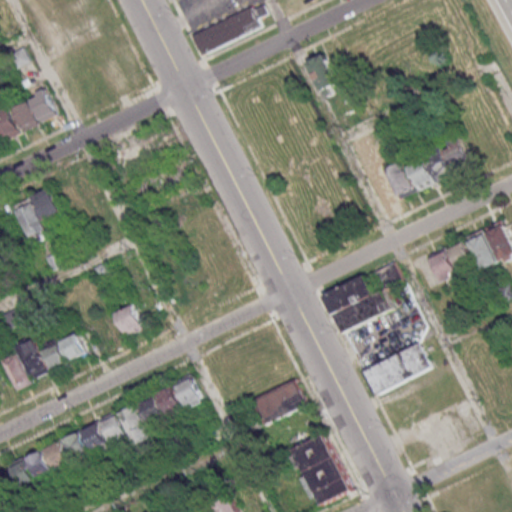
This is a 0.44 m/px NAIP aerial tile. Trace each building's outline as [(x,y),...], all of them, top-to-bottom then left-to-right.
[(265,28),(261,17),(270,14),(265,2),(195,32),(204,53),(265,28)] [(376,59),(362,35),(345,44),(359,68),(376,59)] [(308,60),(326,95),(343,86),(326,52),(308,60)] [(0,145),(7,142),(6,140),(23,132),(11,105),(0,110),(0,145)] [(495,160),(483,129),(377,171),(364,137),(355,141),(380,205),(495,160)] [(32,239),(52,231),(47,219),(65,212),(55,188),(17,202),(32,239)] [(452,243),(467,279),(511,260),(511,232),(507,220),(452,243)] [(0,247),(9,243),(0,222),(0,247)] [(431,254),(445,282),(462,274),(448,246),(431,254)] [(51,267),(65,266),(64,250),(50,250),(51,267)] [(406,279),(397,263),(380,272),(389,288),(406,279)] [(399,311),(392,293),(381,296),(374,277),(327,295),(342,333),(399,311)] [(511,299),(511,283),(498,289),(504,303),(511,299)] [(493,303),(488,297),(482,302),(487,308),(493,303)] [(148,328),(140,303),(119,309),(127,335),(148,328)] [(80,331),(46,348),(58,371),(92,355),(80,331)] [(20,346),(37,380),(54,371),(37,337),(20,346)] [(364,367),(375,395),(435,370),(424,343),(364,367)] [(20,390),(36,382),(20,351),(4,359),(20,390)] [(122,406),(138,444),(157,435),(154,429),(209,404),(195,374),(122,406)] [(299,381),(255,400),(267,426),(310,407),(299,381)] [(96,451),(131,435),(120,410),(84,426),(96,451)] [(92,454),(84,429),(67,433),(74,459),(92,454)] [(356,490),(329,433),(295,449),(321,506),(356,490)] [(47,446),(58,468),(74,461),(63,438),(47,446)] [(28,454),(39,478),(56,471),(45,447),(28,454)] [(38,481),(26,456),(11,463),(22,488),(38,481)]
